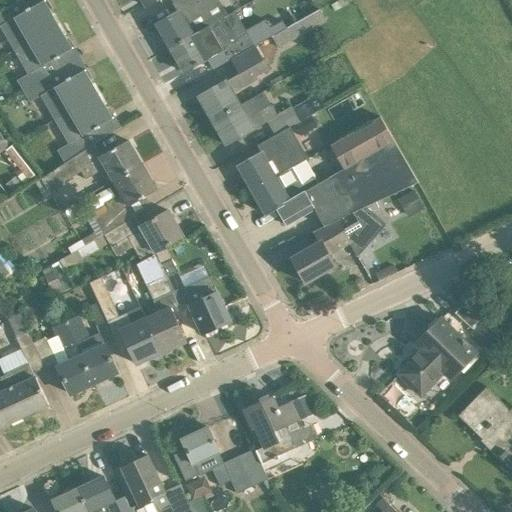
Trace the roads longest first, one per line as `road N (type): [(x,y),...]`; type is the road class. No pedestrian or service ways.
road 1 (residential): [(291,336),(94,0)]
road 2 (residential): [(0,473),(291,336)]
road 3 (residential): [(465,511),(291,336)]
road 4 (residential): [(291,336),(509,237)]
